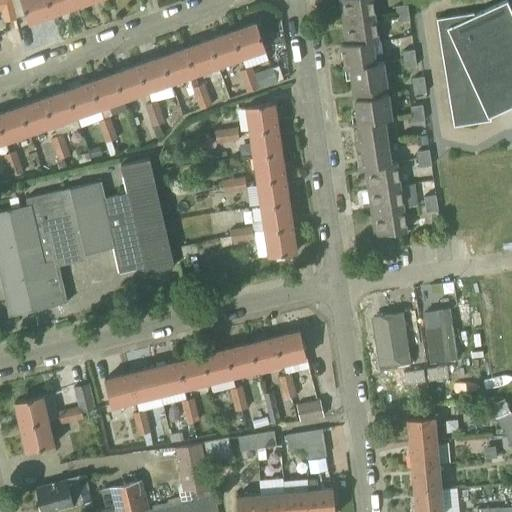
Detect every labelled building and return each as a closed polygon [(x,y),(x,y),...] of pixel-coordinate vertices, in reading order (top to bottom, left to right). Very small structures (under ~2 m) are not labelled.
[(16,20),(11,0),(2,0),(5,9),(0,10),(3,22),(16,20)] [(52,15),(46,0),(19,0),(28,23),(52,15)] [(75,6),(73,0),(46,0),(52,15),(75,6)] [(371,0),(339,0),(342,22),(374,17),(371,0)] [(473,13),(436,19),(453,126),(490,120),(489,116),(511,105),(511,13),(506,0),(473,15),(473,13)] [(395,14),(408,12),(406,4),(394,6),(395,14)] [(409,21),(408,12),(395,14),(397,22),(409,21)] [(374,17),(342,22),(346,44),(340,45),(340,46),(372,41),(377,41),(374,17)] [(230,31),(240,58),(264,49),(254,22),(230,31)] [(230,31),(207,39),(216,66),(240,58),(230,31)] [(216,66),(207,39),(183,48),(193,75),(216,66)] [(375,63),(372,41),(340,46),(343,67),(375,63)] [(183,48),(160,56),(169,83),(193,75),(183,48)] [(402,59),(414,57),(413,49),(401,51),(402,59)] [(169,83),(160,56),(136,65),(146,91),(169,83)] [(416,66),(414,57),(402,59),(403,68),(416,66)] [(383,61),(375,63),(343,67),(344,69),(349,68),(352,90),(386,85),(383,61)] [(136,65),(113,73),(122,100),(146,91),(136,65)] [(253,78),(251,72),(249,67),(238,71),(242,82),(253,78)] [(272,67),(253,74),(257,87),(277,80),(272,67)] [(122,100),(113,73),(89,81),(99,108),(122,100)] [(412,86),(424,84),(423,76),(410,78),(412,86)] [(257,89),(253,78),(242,82),(246,93),(257,89)] [(99,108),(89,81),(66,90),(75,116),(99,108)] [(206,95),(202,84),(191,88),(195,99),(206,95)] [(425,92),(424,84),(412,86),(413,94),(425,92)] [(66,90),(42,98),(52,125),(75,116),(66,90)] [(352,124),(384,119),(391,118),(388,94),(354,99),(357,121),(352,122),(352,124)] [(210,106),(206,95),(195,99),(199,110),(210,106)] [(52,125),(42,98),(19,106),(28,133),(52,125)] [(159,112),(155,101),(144,105),(148,115),(159,112)] [(235,125),(244,124),(241,102),(232,103),(235,125)] [(249,132),(277,128),(273,102),(246,107),(249,132)] [(410,114),(422,113),(421,104),(409,106),(410,114)] [(19,106),(0,113),(0,128),(5,142),(28,133),(19,106)] [(163,123),(159,112),(148,115),(152,126),(163,123)] [(422,113),(410,114),(411,122),(424,121),(422,113)] [(112,128),(108,117),(97,121),(101,132),(112,128)] [(384,119),(352,124),(355,145),(387,141),(384,119)] [(116,139),(112,128),(101,132),(105,143),(116,139)] [(238,139),(237,128),(225,130),(227,141),(238,139)] [(281,152),(277,128),(249,132),(253,157),(281,152)] [(227,141),(225,130),(214,131),(215,143),(227,141)] [(65,145),(61,134),(50,138),(54,149),(65,145)] [(387,141),(355,145),(358,167),(390,163),(387,141)] [(69,156),(65,145),(54,149),(58,159),(58,160),(62,159),(69,156)] [(88,149),(90,158),(101,155),(99,147),(88,149)] [(417,159),(429,157),(428,149),(416,151),(417,159)] [(15,150),(8,152),(16,174),(23,172),(15,150)] [(16,174),(8,152),(2,154),(10,177),(16,174)] [(284,177),(281,152),(253,157),(257,181),(284,177)] [(9,315),(42,307),(67,301),(67,300),(64,301),(55,260),(73,256),(74,261),(76,261),(75,255),(113,246),(119,271),(143,266),(145,272),(174,265),(148,157),(119,164),(125,192),(102,197),(98,180),(25,197),(26,204),(0,210),(0,265),(11,313),(8,314),(9,315)] [(431,166),(429,157),(417,159),(418,167),(431,166)] [(64,165),(62,159),(58,160),(58,159),(54,160),(57,168),(64,165)] [(396,162),(390,163),(358,167),(359,169),(364,168),(367,190),(399,185),(396,162)] [(246,189),(244,177),(233,179),(234,190),(246,189)] [(284,177),(257,181),(260,206),(288,202),(284,177)] [(234,190),(233,179),(221,181),(223,192),(234,190)] [(399,185),(367,190),(371,213),(402,208),(399,185)] [(424,204),(436,203),(435,195),(422,196),(424,204)] [(292,227),(288,202),(260,206),(264,231),(292,227)] [(437,211),(436,203),(424,204),(425,213),(437,211)] [(382,251),(414,246),(412,234),(409,231),(406,231),(402,208),(371,213),(374,236),(380,235),(382,251)] [(253,238),(252,232),(251,227),(240,228),(242,240),(253,238)] [(295,252),(292,227),(264,231),(268,256),(295,252)] [(242,240),(240,228),(228,230),(230,242),(242,240)] [(199,237),(202,247),(218,242),(215,232),(199,237)] [(448,311),(435,313),(439,363),(453,362),(448,311)] [(393,315),(371,318),(378,366),(401,362),(393,315)] [(299,331),(274,337),(280,364),(290,361),(293,373),(308,369),(299,331)] [(280,364),(274,337),(250,344),(256,370),(280,364)] [(256,370),(250,344),(225,350),(232,376),(256,370)] [(458,346),(460,377),(482,376),(481,345),(458,346)] [(232,376),(225,350),(201,356),(208,382),(232,376)] [(208,382),(201,356),(177,362),(183,388),(208,382)] [(177,362),(153,368),(159,394),(183,388),(177,362)] [(444,366),(439,366),(426,368),(428,380),(446,378),(444,366)] [(159,394),(153,368),(128,374),(135,400),(159,394)] [(403,372),(404,384),(424,381),(422,369),(409,371),(403,372)] [(280,387),(293,384),(290,373),(278,376),(280,387)] [(135,400),(128,374),(104,380),(110,407),(135,400)] [(88,382),(72,386),(77,406),(79,413),(94,409),(93,402),(88,382)] [(295,395),(293,384),(280,387),(286,413),(293,411),(289,396),(295,395)] [(231,399),(244,397),(241,385),(228,388),(231,399)] [(262,393),(270,424),(279,422),(272,391),(262,393)] [(472,393),(474,406),(499,404),(497,391),(472,393)] [(20,427),(47,420),(42,395),(14,402),(20,427)] [(183,411),(196,409),(193,397),(180,400),(183,411)] [(244,397),(231,399),(234,411),(247,408),(244,397)] [(323,415),(322,412),(319,400),(295,404),(299,420),(323,415)] [(469,416),(468,400),(456,401),(457,416),(469,416)] [(75,406),(66,408),(69,421),(78,419),(75,406)] [(66,408),(57,410),(60,423),(69,421),(66,408)] [(198,420),(196,409),(183,411),(186,422),(198,420)] [(134,424),(147,421),(144,410),(131,412),(134,424)] [(503,435),(511,430),(511,415),(510,411),(495,418),(503,435)] [(408,443),(435,440),(433,416),(406,418),(408,443)] [(47,420),(20,427),(26,452),(53,445),(47,420)] [(147,421),(134,424),(137,435),(150,432),(147,421)] [(301,433),(303,447),(305,459),(325,455),(321,429),(301,433)] [(511,451),(511,430),(503,435),(511,451)] [(273,431),(255,434),(258,448),(276,445),(273,431)] [(303,447),(301,433),(285,435),(287,449),(303,447)] [(258,448),(255,434),(237,437),(240,451),(258,448)] [(232,458),(228,439),(203,443),(207,463),(232,458)] [(435,440),(408,443),(410,467),(437,464),(435,440)] [(174,448),(184,494),(209,489),(199,443),(174,448)] [(308,472),(325,469),(323,458),(306,461),(308,472)] [(440,488),(437,464),(410,467),(413,490),(440,488)] [(75,476),(34,486),(40,511),(44,511),(82,503),(75,476)] [(306,479),(307,490),(309,511),(333,511),(331,488),(317,489),(316,478),(306,479)] [(105,487),(107,496),(109,507),(98,509),(99,511),(134,511),(149,509),(141,479),(105,487)] [(441,511),(440,488),(413,490),(414,511),(441,511)] [(309,511),(307,490),(283,492),(285,511),(309,511)] [(285,511),(283,492),(260,494),(261,511),(285,511)] [(261,511),(260,494),(235,497),(236,511),(261,511)] [(216,511),(213,496),(201,499),(204,511),(216,511)] [(204,511),(201,499),(190,501),(191,511),(204,511)] [(191,511),(190,501),(178,504),(179,511),(191,511)]
